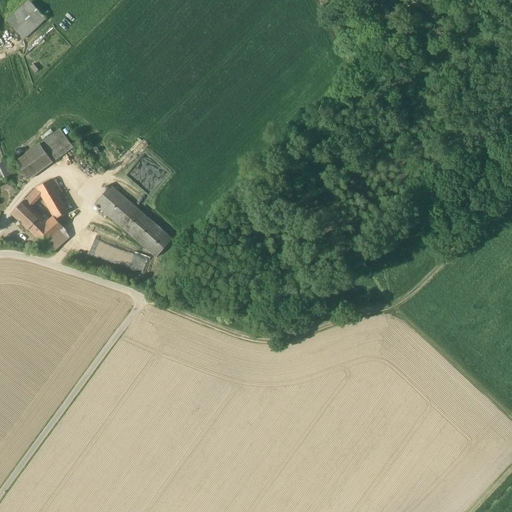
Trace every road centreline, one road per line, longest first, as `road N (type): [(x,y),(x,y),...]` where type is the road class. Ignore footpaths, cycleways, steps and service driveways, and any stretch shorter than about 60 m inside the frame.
road 1 (track): [(511,205),(405,309),(268,349),(36,259),(0,254)]
road 2 (unclassified): [(0,493),(140,299)]
road 3 (track): [(511,418),(401,310)]
